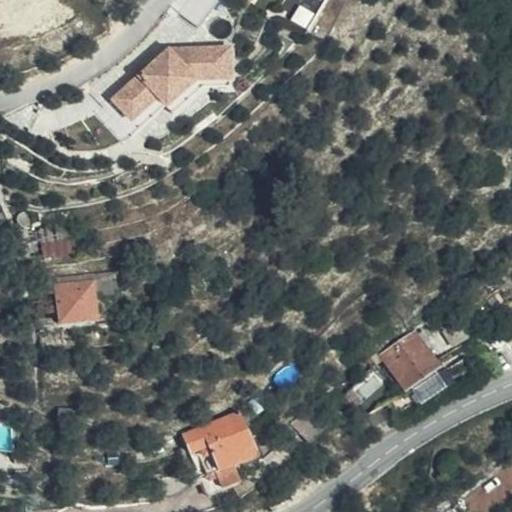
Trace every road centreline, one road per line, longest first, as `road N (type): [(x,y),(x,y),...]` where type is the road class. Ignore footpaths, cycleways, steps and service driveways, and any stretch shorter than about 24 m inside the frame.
road 1 (tertiary): [(511,383),(434,420),(308,511)]
road 2 (residential): [(158,0),(86,71),(0,97)]
